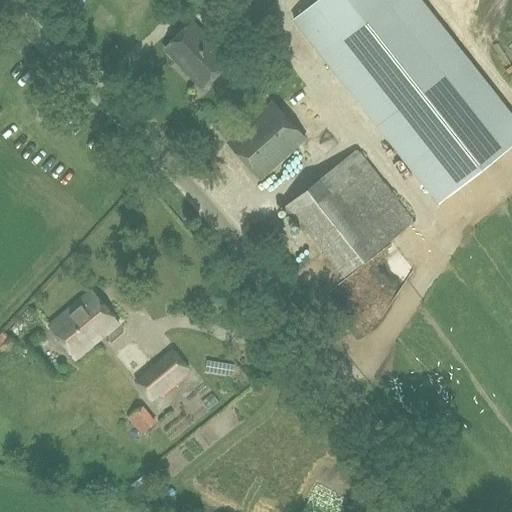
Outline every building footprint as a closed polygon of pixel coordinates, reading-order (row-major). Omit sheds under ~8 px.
[(438,203),(511,144),(511,116),(420,0),(316,0),(293,19),(438,203)] [(201,87),(230,60),(193,21),(164,48),(201,87)] [(261,179),(305,139),(272,101),(227,142),(261,179)] [(344,277),(413,222),(356,150),(284,206),(303,230),(306,228),(344,277)] [(76,357),(116,323),(91,291),(50,326),(76,357)] [(9,333),(0,341),(0,350),(4,354),(17,342),(9,333)] [(151,398),(187,369),(171,350),(136,379),(151,398)] [(215,379),(239,384),(241,370),(218,366),(215,379)] [(134,418),(146,436),(162,426),(150,408),(134,418)] [(123,445),(117,453),(132,464),(138,457),(123,445)]
